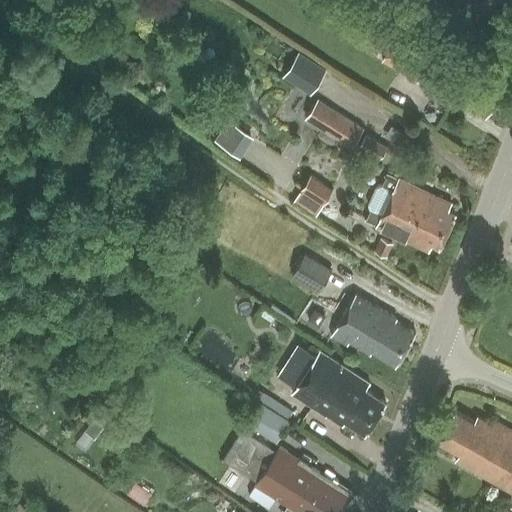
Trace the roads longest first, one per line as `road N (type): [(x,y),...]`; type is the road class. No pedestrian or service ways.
road 1 (residential): [(453,311),(321,231),(0,6)]
road 2 (secondary): [(375,511),(436,354)]
road 3 (secondary): [(453,311),(511,160)]
